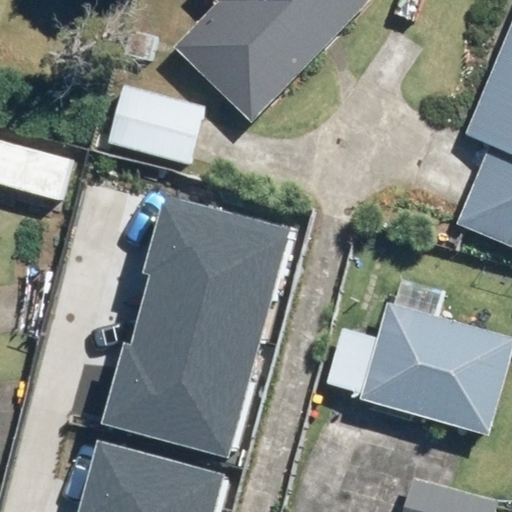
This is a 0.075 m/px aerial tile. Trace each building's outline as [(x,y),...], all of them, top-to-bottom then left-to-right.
[(203,0),(168,34),(243,112),(361,0),(203,0)] [(511,36),(437,209),(511,241),(511,36)] [(134,94),(121,142),(185,159),(198,111),(134,94)] [(0,150),(0,183),(53,202),(64,173),(0,150)] [(131,329),(108,414),(237,448),(298,216),(173,183),(153,260),(159,262),(140,332),(131,329)] [(392,316),(369,400),(485,431),(508,348),(392,316)] [(225,511),(237,467),(111,435),(91,511),(92,511),(225,511)] [(413,491),(407,511),(487,511),(488,510),(413,491)]
